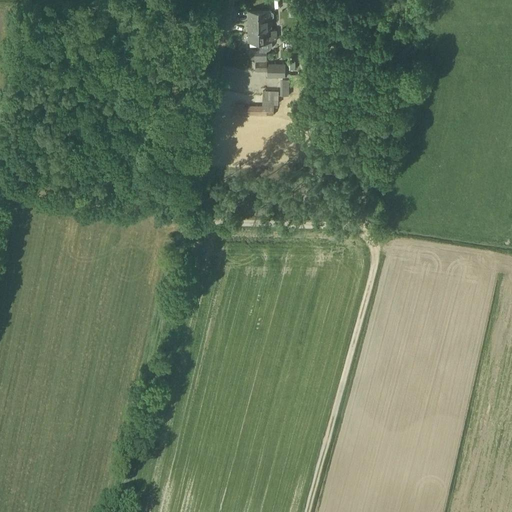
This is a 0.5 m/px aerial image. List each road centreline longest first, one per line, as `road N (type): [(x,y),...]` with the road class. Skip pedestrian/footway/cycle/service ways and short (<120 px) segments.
road 1 (track): [(308,511),(375,251),(352,227),(183,212),(230,0)]
road 2 (track): [(116,511),(183,212)]
